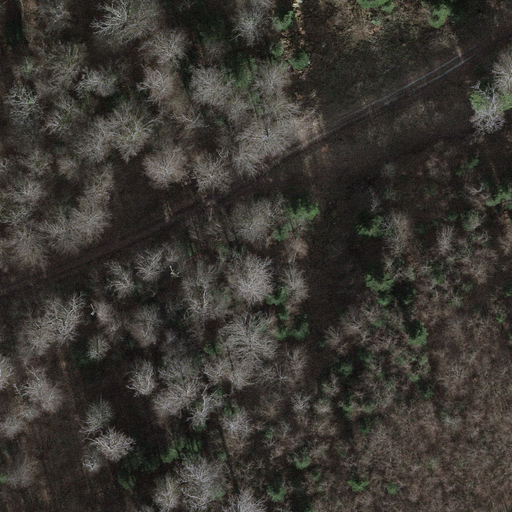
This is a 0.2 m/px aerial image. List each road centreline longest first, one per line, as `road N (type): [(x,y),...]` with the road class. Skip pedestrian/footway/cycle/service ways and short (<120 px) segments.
road 1 (track): [(227,192),(511,27)]
road 2 (track): [(511,106),(400,133),(227,192)]
road 3 (track): [(227,192),(0,288)]
